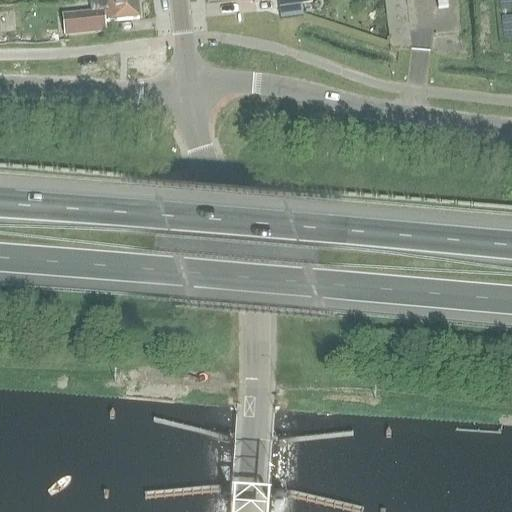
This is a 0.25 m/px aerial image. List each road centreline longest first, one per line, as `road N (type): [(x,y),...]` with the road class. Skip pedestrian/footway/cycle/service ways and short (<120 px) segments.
road 1 (motorway): [(0,260),(511,304)]
road 2 (motorway): [(511,247),(0,209)]
road 3 (tertiary): [(247,511),(256,308),(244,251),(205,156),(192,88)]
road 4 (tertiary): [(192,88),(277,87),(511,127)]
road 5 (tertiary): [(0,87),(192,88)]
